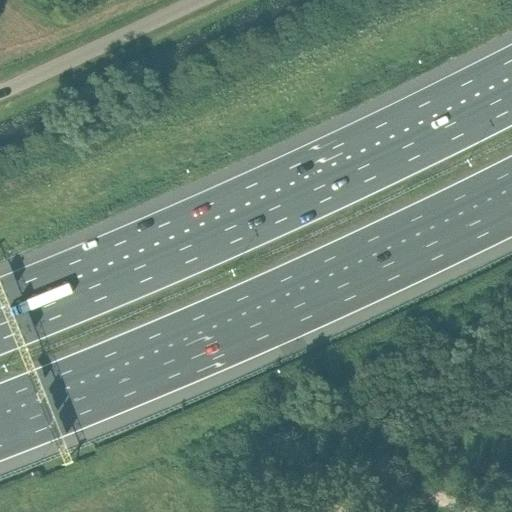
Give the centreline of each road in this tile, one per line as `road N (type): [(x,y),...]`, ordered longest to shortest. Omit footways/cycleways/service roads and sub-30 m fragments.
road 1 (motorway): [(511,85),(0,316)]
road 2 (motorway): [(0,416),(223,328),(511,195)]
road 3 (unclassified): [(0,91),(198,0)]
road 4 (track): [(480,511),(390,499),(326,511)]
